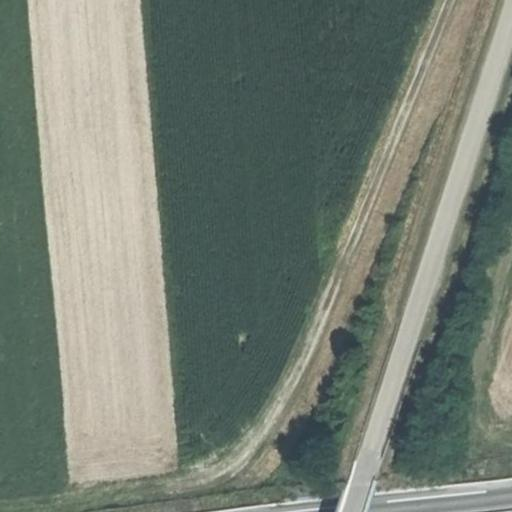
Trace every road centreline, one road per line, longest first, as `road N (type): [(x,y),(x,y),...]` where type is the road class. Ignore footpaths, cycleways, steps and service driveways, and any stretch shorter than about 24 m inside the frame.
road 1 (track): [(349,511),(511,25)]
road 2 (track): [(511,252),(475,390),(486,430),(511,438)]
